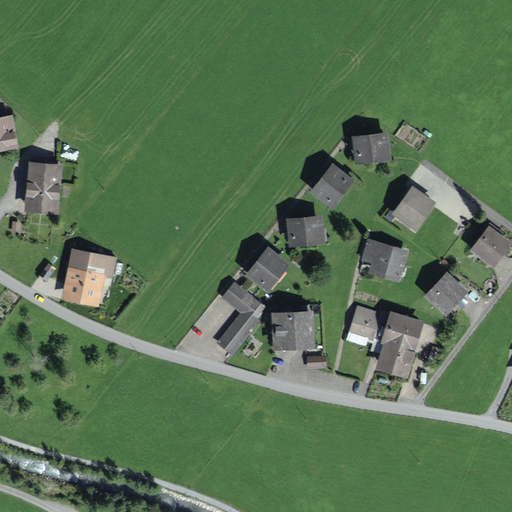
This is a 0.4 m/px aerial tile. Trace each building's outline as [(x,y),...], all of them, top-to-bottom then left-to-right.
[(8,120),(0,121),(0,144),(12,142),(8,120)] [(384,136),(358,139),(360,158),(386,155),(384,136)] [(49,167),(30,165),(27,189),(31,189),(30,205),(54,207),(56,186),(59,186),(60,177),(56,177),(57,164),(49,163),(49,167)] [(333,168),(316,190),(331,201),(348,180),(333,168)] [(413,191),(398,211),(415,223),(429,203),(413,191)] [(318,219),(291,221),(293,240),(326,237),(325,230),(320,230),(318,219)] [(490,230),(475,249),(493,263),(508,243),(500,237),(502,233),(490,224),(487,228),(490,230)] [(405,252),(368,242),(364,256),(376,260),(373,269),(398,276),(405,252)] [(104,258),(72,251),(68,270),(73,271),(68,294),(93,299),(98,275),(106,277),(104,283),(109,284),(115,257),(105,255),(104,258)] [(269,252),(252,273),(267,285),(284,264),(269,252)] [(55,268),(49,264),(40,276),(46,280),(55,268)] [(446,276),(430,294),(446,308),(462,291),(446,276)] [(235,285),(225,297),(244,312),(220,342),(232,351),(256,321),(253,318),(262,307),(235,285)] [(296,342),(294,306),(283,306),(283,315),(277,316),(279,343),(296,342)] [(294,306),(296,342),(309,341),(308,314),(303,314),(303,306),(294,306)] [(360,307),(350,339),(364,343),(367,336),(385,342),(393,315),(382,311),(381,314),(360,307)] [(385,342),(389,343),(411,350),(419,323),(393,315),(385,342)] [(404,372),(411,350),(389,343),(382,365),(404,372)] [(324,357),(309,358),(310,367),(325,366),(324,357)]
